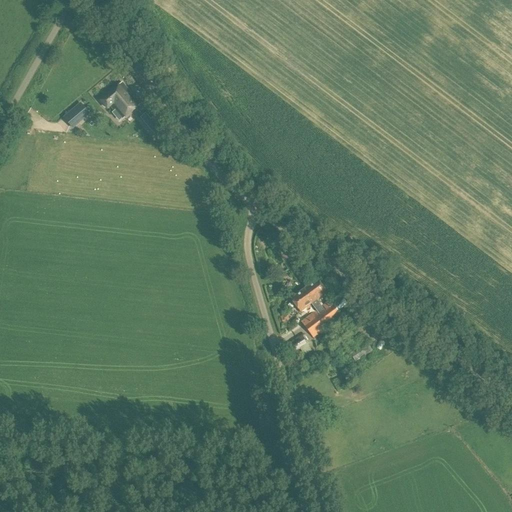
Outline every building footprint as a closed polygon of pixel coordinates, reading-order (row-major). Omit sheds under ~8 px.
[(141,104),(123,82),(119,85),(119,84),(99,101),(107,110),(111,107),(122,120),(125,118),(125,119),(138,107),(141,104)] [(82,117),(74,108),(63,117),(71,127),(82,117)] [(145,113),(140,118),(154,134),(164,126),(155,116),(151,119),(145,113)] [(311,304),(317,300),(327,292),(317,280),(291,299),(300,312),(311,304)] [(317,300),(311,304),(320,315),(312,320),(310,316),(301,322),(313,338),(342,316),(330,301),(322,306),(326,310),(325,311),(317,300)] [(286,314),(280,318),(283,324),(289,320),(286,314)] [(285,324),(289,329),(295,325),(292,320),(285,324)] [(294,353),(310,343),(305,335),(289,346),(294,353)] [(357,362),(373,350),(364,339),(348,351),(357,362)]
